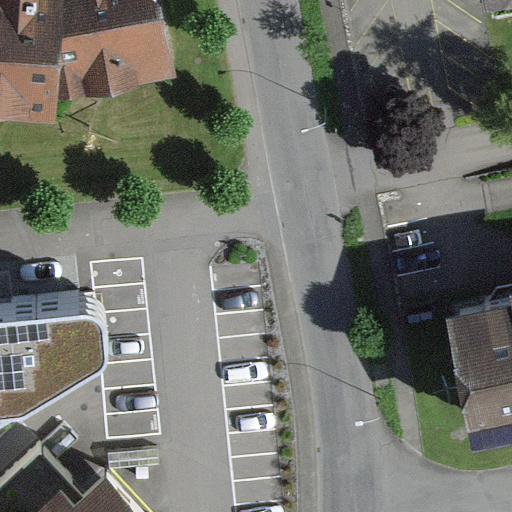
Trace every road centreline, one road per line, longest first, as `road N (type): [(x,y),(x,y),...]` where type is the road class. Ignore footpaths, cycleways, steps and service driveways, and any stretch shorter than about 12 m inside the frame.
road 1 (residential): [(356,502),(350,427),(265,0)]
road 2 (residential): [(356,502),(511,491)]
